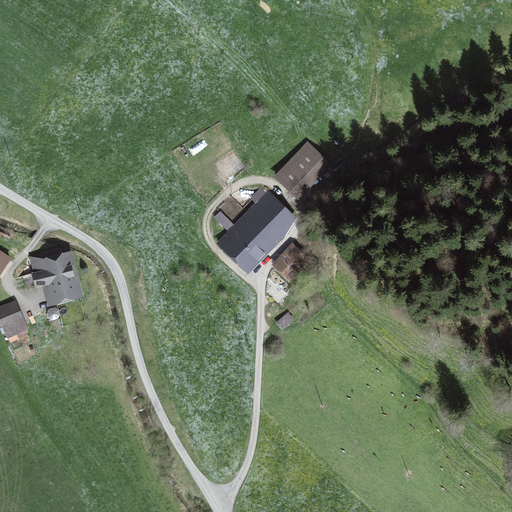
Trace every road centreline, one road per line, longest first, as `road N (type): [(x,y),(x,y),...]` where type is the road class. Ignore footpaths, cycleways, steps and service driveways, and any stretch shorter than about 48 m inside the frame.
road 1 (track): [(214,504),(149,390),(108,256),(0,187)]
road 2 (track): [(311,204),(264,279),(256,435),(237,482),(214,504)]
road 3 (track): [(511,70),(326,174),(311,204)]
road 4 (track): [(311,204),(298,207),(257,184),(213,211),(213,250),(264,293)]
